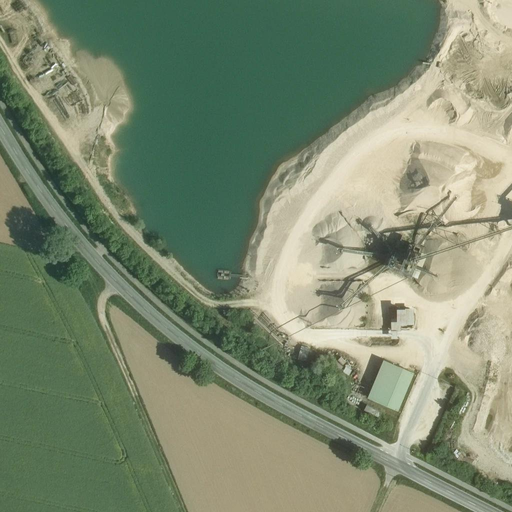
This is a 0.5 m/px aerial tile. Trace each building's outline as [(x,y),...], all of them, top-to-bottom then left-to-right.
[(390,265),(413,274),(423,251),(411,247),(407,257),(395,252),(390,265)] [(401,323),(413,322),(412,310),(400,311),(401,323)] [(308,359),(310,347),(301,346),(300,358),(308,359)] [(339,355),(334,365),(341,369),(347,360),(339,355)] [(369,397),(398,409),(414,373),(385,360),(369,397)] [(382,412),(367,405),(364,410),(379,417),(382,412)]
